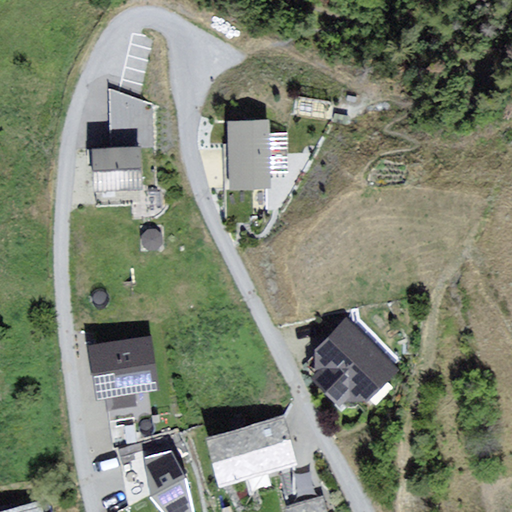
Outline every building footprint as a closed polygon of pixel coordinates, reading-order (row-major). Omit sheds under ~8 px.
[(272,122),(231,123),(231,188),(273,188),(272,122)] [(136,147),(137,124),(115,123),(115,146),(136,147)] [(273,135),(273,164),(286,164),(287,135),(273,135)] [(145,149),(98,149),(98,187),(145,187),(145,149)] [(400,371),(349,324),(307,368),(357,416),(400,371)] [(154,388),(147,341),(93,348),(99,396),(154,388)] [(287,418),(210,436),(222,486),(299,469),(287,418)] [(173,449),(148,455),(153,495),(165,511),(196,511),(188,474),(173,449)] [(330,511),(328,499),(291,507),(292,511),(330,511)]
